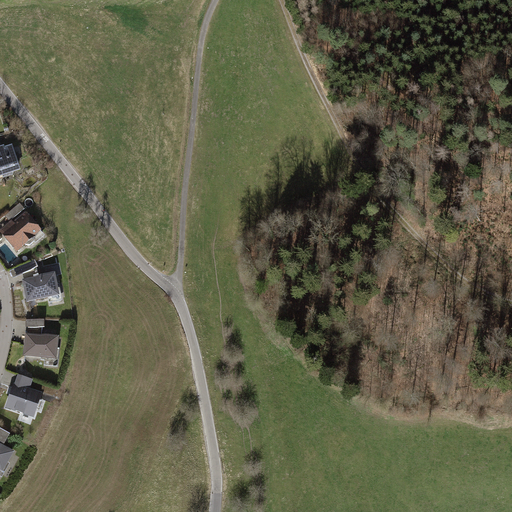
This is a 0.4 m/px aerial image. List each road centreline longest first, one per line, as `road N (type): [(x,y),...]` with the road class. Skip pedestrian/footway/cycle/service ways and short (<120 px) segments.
road 1 (tertiary): [(215,511),(217,456),(177,296),(135,258),(0,86)]
road 2 (track): [(511,304),(453,273),(385,202),(282,0)]
road 3 (track): [(216,0),(199,43),(177,296)]
road 4 (track): [(1,511),(45,445),(78,362)]
